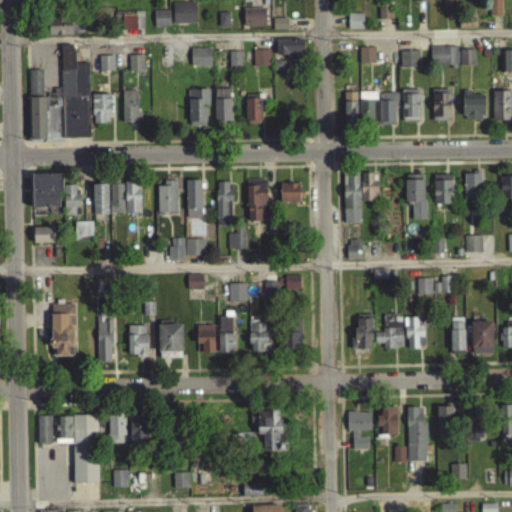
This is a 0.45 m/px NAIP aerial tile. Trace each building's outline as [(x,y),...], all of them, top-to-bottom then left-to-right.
[(455,0),(443,0),(444,22),(456,22),(455,0)] [(489,21),(501,21),(501,4),(489,5),(489,21)] [(195,8),(172,8),(172,29),(195,29),(195,8)] [(391,24),(391,10),(378,11),(378,25),(391,24)] [(265,32),(264,13),(242,14),(243,32),(265,32)] [(153,16),(154,32),(169,32),(169,16),(153,16)] [(218,33),(229,32),(228,18),(218,18),(218,33)] [(143,19),(121,19),(121,35),(143,35),(143,19)] [(347,35),(363,35),(363,19),(347,19),(347,35)] [(48,41),(81,40),(81,21),(48,21),(48,41)] [(272,35),(287,35),(287,23),(272,23),(272,35)] [(275,45),(275,61),(302,61),(303,45),(275,45)] [(87,66),(73,66),(73,55),(70,49),(59,49),(60,96),(40,96),(40,75),(26,75),(27,144),(88,144),(87,66)] [(456,51),(429,52),(430,71),(457,71),(456,51)] [(374,52),(358,53),(359,69),(374,68),(374,52)] [(210,54),(190,54),(190,71),(210,72),(210,54)] [(269,55),(252,55),(253,71),(269,71),(269,55)] [(418,55),(398,56),(399,73),(419,72),(418,55)] [(473,71),(473,55),(459,55),(459,71),(473,71)] [(511,55),(503,56),(503,78),(511,78),(511,55)] [(228,57),(228,72),(241,71),(240,57),(228,57)] [(127,61),(128,77),(143,76),(143,60),(127,61)] [(114,61),(98,61),(98,76),(113,76),(114,61)] [(207,131),(207,94),(187,94),(188,131),(207,131)] [(214,127),(230,127),(229,94),(213,94),(214,127)] [(401,94),(401,123),(419,124),(419,95),(401,94)] [(450,126),(449,94),(431,94),(431,127),(450,126)] [(121,128),(138,128),(138,96),(122,96),(121,128)] [(492,126),(510,126),(510,96),(491,97),(492,126)] [(342,98),(343,130),(357,129),(356,97),(342,98)] [(395,128),(395,98),(379,98),(379,107),(376,107),(376,97),(359,97),(359,107),(366,107),(366,128),(395,128)] [(483,99),(462,99),(462,125),(483,125),(483,99)] [(92,129),(111,129),(110,100),(91,100),(92,129)] [(245,101),(245,129),(260,129),(260,100),(245,101)] [(343,229),(359,229),(358,178),(342,178),(343,229)] [(463,178),(463,204),(480,204),(480,178),(463,178)] [(31,213),(56,213),(56,197),(62,197),(61,179),(31,180),(31,213)] [(377,206),(376,179),(360,179),(360,207),(377,206)] [(423,180),(403,181),(404,208),(411,207),(411,225),(425,225),(423,180)] [(433,210),(451,209),(451,180),(432,180),(433,210)] [(511,181),(499,182),(499,206),(511,205),(511,181)] [(201,185),(185,186),(186,223),(202,223),(201,185)] [(246,185),(246,227),(265,226),(264,185),(246,185)] [(124,218),(139,218),(139,186),(123,186),(124,218)] [(215,231),(230,231),(231,188),(216,187),(215,231)] [(175,188),(156,188),(157,218),(176,218),(175,188)] [(298,188),(279,188),(278,207),(298,207),(298,188)] [(108,220),(107,189),(91,190),(92,220),(108,220)] [(123,218),(122,189),(109,189),(109,218),(123,218)] [(78,221),(77,190),(63,191),(63,221),(78,221)] [(73,227),(74,246),(92,245),(91,227),(73,227)] [(32,232),(33,249),(55,248),(54,232),(32,232)] [(245,257),(244,238),(227,239),(227,258),(245,257)] [(480,241),(463,242),(464,258),(481,257),(480,241)] [(168,266),(183,266),(183,261),(203,261),(204,245),(169,244),(168,266)] [(432,259),(442,259),(442,244),(431,244),(432,259)] [(359,245),(346,245),(346,265),(360,265),(359,245)] [(201,279),(186,280),(186,295),(201,295),(201,279)] [(299,295),(299,280),(284,281),(284,296),(299,295)] [(439,288),(432,288),(432,298),(450,298),(450,282),(439,282),(439,288)] [(431,299),(431,283),(415,284),(416,300),(431,299)] [(256,288),(256,304),(277,303),(277,287),(256,288)] [(228,307),(245,307),(245,289),(227,289),(228,307)] [(143,321),(153,321),(153,307),(142,308),(143,321)] [(73,309),(49,309),(50,353),(56,352),(56,362),(74,361),(73,309)] [(232,319),(217,319),(219,358),(233,358),(232,319)] [(370,319),(353,320),(354,355),(371,355),(370,319)] [(382,337),(374,337),(374,349),(382,349),(382,353),(401,353),(401,321),(382,320),(382,337)] [(110,321),(96,321),(96,367),(111,367),(110,321)] [(404,354),(423,354),(423,323),(404,323),(404,354)] [(282,338),(282,356),(300,356),(301,324),(291,324),(290,338),(282,338)] [(248,358),(266,357),(266,327),(248,327),(248,358)] [(470,327),(470,360),(492,360),(492,327),(470,327)] [(511,327),(500,328),(501,353),(511,353),(511,348),(511,347),(511,327)] [(182,364),(181,329),(157,330),(157,364),(182,364)] [(196,350),(200,349),(201,358),(214,358),(213,330),(195,331),(196,350)] [(146,331),(127,331),(127,362),(146,361),(146,331)] [(511,410),(501,410),(500,447),(511,447),(511,410)] [(396,440),(396,412),(378,412),(377,440),(396,440)] [(423,412),(405,413),(406,467),(425,467),(423,412)] [(453,440),(452,412),(435,412),(436,441),(453,440)] [(469,415),(470,446),(484,445),(483,414),(469,415)] [(262,457),(283,456),(281,415),(250,416),(250,429),(256,428),(257,440),(261,440),(262,457)] [(351,455),(367,455),(366,443),(358,443),(357,436),(371,436),(370,417),(345,417),(346,437),(351,437),(351,455)] [(123,449),(124,420),(108,419),(107,448),(123,449)] [(73,489),(98,488),(96,420),(71,421),(73,489)] [(51,421),(36,421),(36,449),(51,449),(51,421)] [(146,450),(145,421),(128,421),(129,450),(146,450)] [(70,422),(55,422),(55,449),(71,449),(70,422)] [(392,467),(404,467),(404,453),(393,452),(392,467)] [(464,469),(449,470),(450,485),(464,485),(464,469)] [(111,476),(111,493),(126,493),(126,476),(111,476)] [(172,493),(188,493),(188,478),(173,478),(172,493)] [(144,479),(129,479),(129,495),(144,494),(144,479)] [(262,489),(242,488),(242,502),(262,502),(262,489)]
